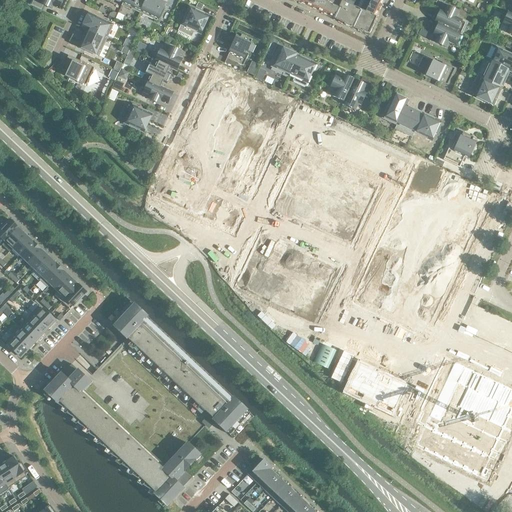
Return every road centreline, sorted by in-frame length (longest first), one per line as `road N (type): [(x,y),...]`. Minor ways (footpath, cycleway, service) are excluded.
road 1 (residential): [(352,260),(390,172),(294,125),(253,216)]
road 2 (unknown): [(511,351),(479,333),(466,340),(416,442),(437,465),(480,480),(494,473),(511,443)]
road 3 (residential): [(461,282),(420,372),(322,328),(352,260)]
road 4 (secondary): [(339,450),(182,300)]
road 5 (secondary): [(140,261),(0,129)]
road 6 (residential): [(503,129),(383,73),(378,49)]
road 7 (residential): [(167,143),(229,0)]
